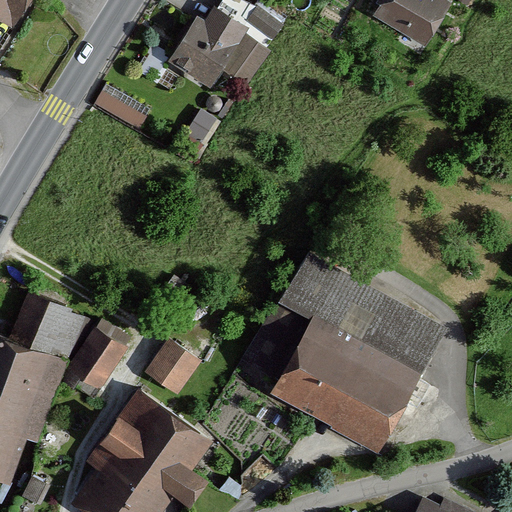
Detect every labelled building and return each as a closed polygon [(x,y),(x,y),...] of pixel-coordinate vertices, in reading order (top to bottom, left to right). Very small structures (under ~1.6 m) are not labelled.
[(33,0),(0,0),(0,7),(21,20),(33,0)] [(286,17),(261,0),(260,0),(249,16),(275,33),(286,17)] [(381,0),(376,11),(429,41),(451,2),(447,0),(381,0)] [(199,17),(174,61),(215,85),(250,26),(219,7),(210,23),(199,17)] [(105,80),(95,101),(141,122),(151,101),(105,80)] [(207,137),(220,115),(202,105),(189,127),(207,137)] [(450,328),(311,246),(246,356),(283,378),(275,392),(377,452),(450,328)] [(88,314),(30,292),(13,338),(0,333),(0,483),(19,491),(88,314)] [(101,384),(128,348),(99,326),(72,363),(101,384)] [(175,390),(200,360),(173,338),(148,367),(175,390)] [(216,432),(139,381),(86,461),(97,468),(76,500),(93,511),(160,511),(176,489),(197,503),(212,480),(193,467),(216,432)] [(459,511),(422,496),(415,511),(459,511)]
